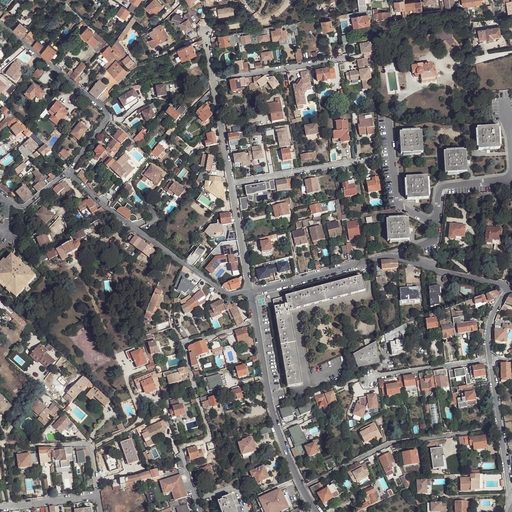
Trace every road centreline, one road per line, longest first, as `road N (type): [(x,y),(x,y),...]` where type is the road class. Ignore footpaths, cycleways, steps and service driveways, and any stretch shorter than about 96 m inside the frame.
road 1 (unclassified): [(506,287),(386,257),(249,291)]
road 2 (unclassified): [(249,291),(218,289),(67,172)]
road 3 (residential): [(501,427),(388,444),(302,489)]
road 4 (unclassified): [(0,24),(107,116),(67,172)]
road 5 (residential): [(249,291),(268,398),(302,489)]
road 6 (residential): [(230,184),(378,158)]
road 7 (residential): [(197,397),(210,436),(182,450),(200,511)]
road 8 (residential): [(213,80),(347,58)]
road 9 (unknown): [(10,506),(9,438),(44,380)]
road 10 (residential): [(490,359),(367,379)]
